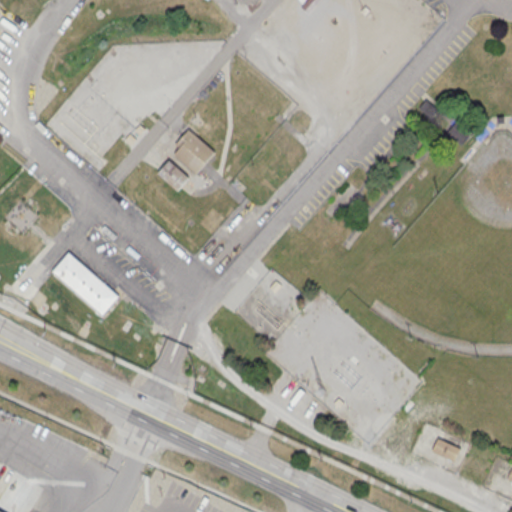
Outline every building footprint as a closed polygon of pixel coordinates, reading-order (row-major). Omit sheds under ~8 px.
[(303,0),(319,0),(307,15),(298,6),(303,0)] [(159,94),(126,64),(117,74),(123,80),(111,93),(138,117),(159,94)] [(216,150),(190,128),(183,136),(187,140),(175,154),(197,173),(216,150)] [(169,159),(158,172),(178,190),(189,177),(169,159)] [(41,226),(21,250),(0,231),(0,227),(18,207),(41,226)] [(69,252),(53,271),(102,314),(118,296),(69,252)] [(438,437),(432,450),(455,460),(461,448),(438,437)] [(0,511),(16,511),(17,510),(0,501),(0,511)]
